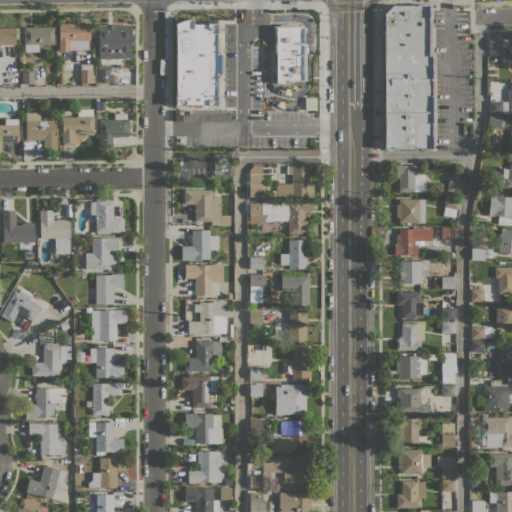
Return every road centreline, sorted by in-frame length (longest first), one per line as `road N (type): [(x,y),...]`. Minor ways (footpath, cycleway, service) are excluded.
road 1 (residential): [(152,511),(152,0)]
road 2 (primary): [(350,511),(350,109)]
road 3 (residential): [(152,176),(0,178)]
